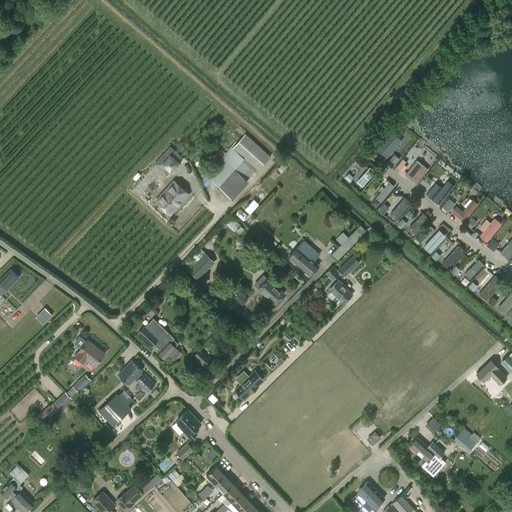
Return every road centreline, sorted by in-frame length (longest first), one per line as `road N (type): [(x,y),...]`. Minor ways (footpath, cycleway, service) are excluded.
road 1 (unknown): [(302,511),(493,350)]
road 2 (residential): [(174,391),(96,311),(0,243)]
road 3 (residential): [(174,391),(33,511)]
road 4 (residential): [(371,156),(511,273)]
road 5 (unknown): [(189,407),(307,287)]
road 6 (unknown): [(216,435),(332,315)]
road 7 (residential): [(288,511),(174,391)]
